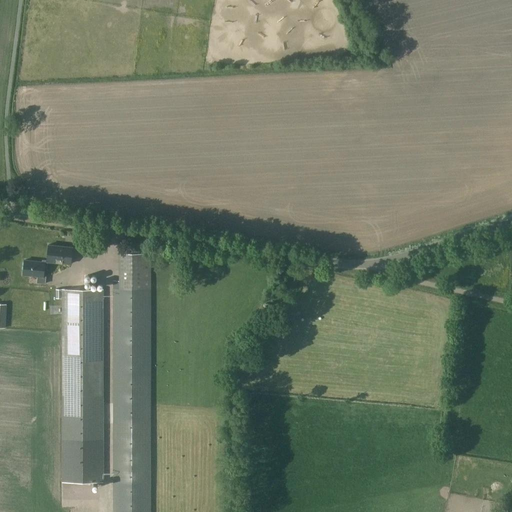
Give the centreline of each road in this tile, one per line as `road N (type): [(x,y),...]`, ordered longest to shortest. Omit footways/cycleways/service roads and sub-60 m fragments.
road 1 (unclassified): [(373,268),(0,211)]
road 2 (unclassified): [(373,268),(511,226)]
